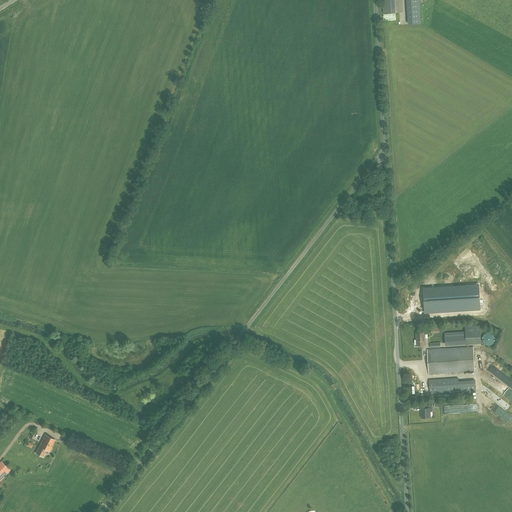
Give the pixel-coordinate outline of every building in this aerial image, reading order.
[(382,0),(383,14),(395,13),(394,0),(382,0)] [(407,0),(409,24),(421,23),(419,0),(407,0)] [(423,309),(414,310),(415,319),(480,313),(478,283),(422,287),(423,309)] [(466,331),(445,333),(445,343),(467,342),(481,341),(480,325),(465,326),(466,331)] [(417,340),(415,340),(415,344),(417,344),(417,345),(424,345),(425,345),(425,342),(425,332),(416,333),(417,340)] [(475,372),(473,347),(427,350),(428,362),(429,374),(475,372)] [(458,378),(429,380),(430,394),(476,390),(476,380),(459,382),(458,378)] [(427,408),(421,408),(422,418),(431,417),(430,411),(433,411),(432,404),(427,405),(427,408)] [(49,451),(55,440),(45,435),(36,453),(43,457),(44,454),(45,455),(47,450),(49,451)] [(2,463),(0,465),(0,479),(9,471),(2,463)]
